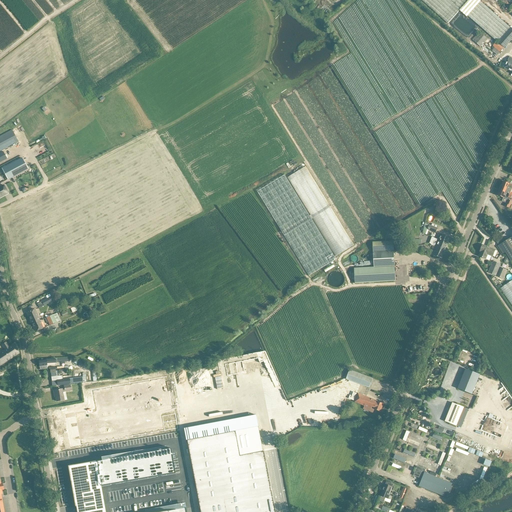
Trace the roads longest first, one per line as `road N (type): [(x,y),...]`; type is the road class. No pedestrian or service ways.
road 1 (tertiary): [(355,511),(511,128)]
road 2 (tertiary): [(38,416),(0,262)]
